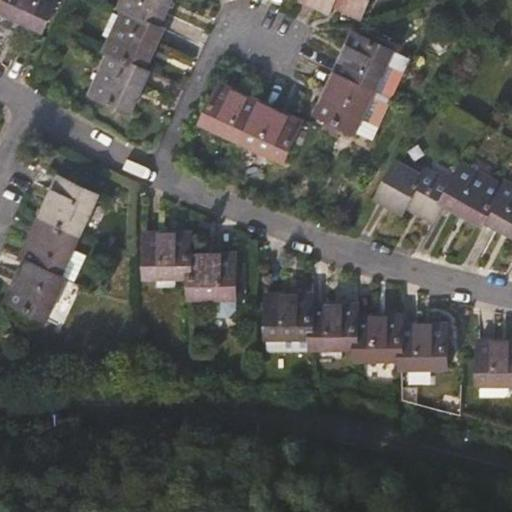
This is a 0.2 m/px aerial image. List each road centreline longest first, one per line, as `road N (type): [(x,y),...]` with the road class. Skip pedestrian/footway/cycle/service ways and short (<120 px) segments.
road 1 (tertiary): [(511,471),(286,419),(0,405)]
road 2 (residential): [(149,175),(308,241),(511,297)]
road 3 (residential): [(149,175),(215,28),(275,49)]
road 4 (residential): [(25,106),(149,175)]
